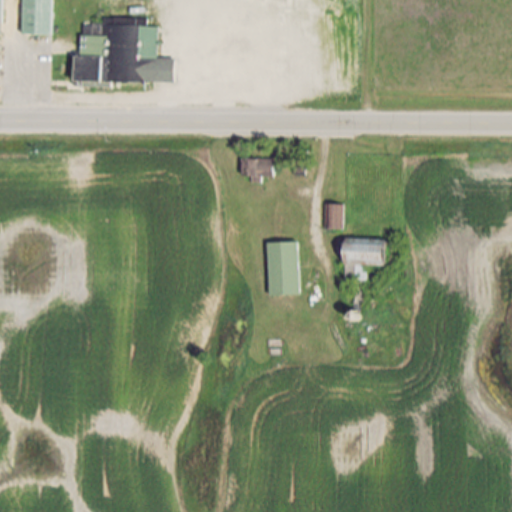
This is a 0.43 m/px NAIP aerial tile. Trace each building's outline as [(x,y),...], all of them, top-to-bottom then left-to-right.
[(52,0),(52,35),(23,35),(23,0),(52,0)] [(159,23),(159,59),(176,59),(175,85),(78,83),(79,21),(159,23)] [(244,158),(275,158),(275,179),(264,179),(264,181),(244,181),(244,158)] [(343,206),(343,229),(326,229),(326,206),(343,206)] [(345,281),(346,240),(387,240),(386,267),(368,267),(368,281),(345,281)] [(300,296),(270,297),(269,243),(300,243),(300,296)]
